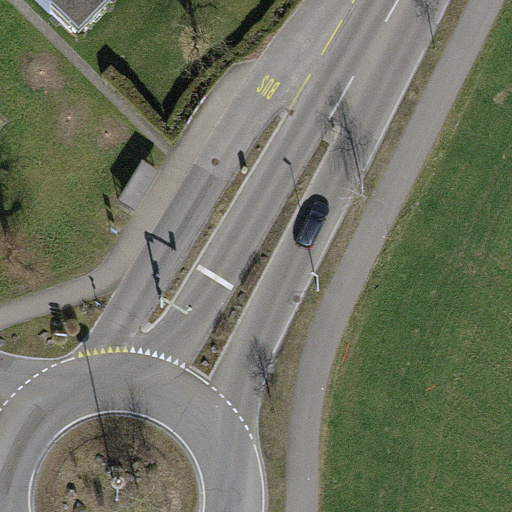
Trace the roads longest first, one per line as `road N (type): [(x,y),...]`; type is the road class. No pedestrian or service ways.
road 1 (secondary): [(215,446),(349,140),(396,1)]
road 2 (secondary): [(396,1),(306,124),(170,351),(131,382)]
road 3 (secondary): [(131,382),(78,384),(14,428)]
